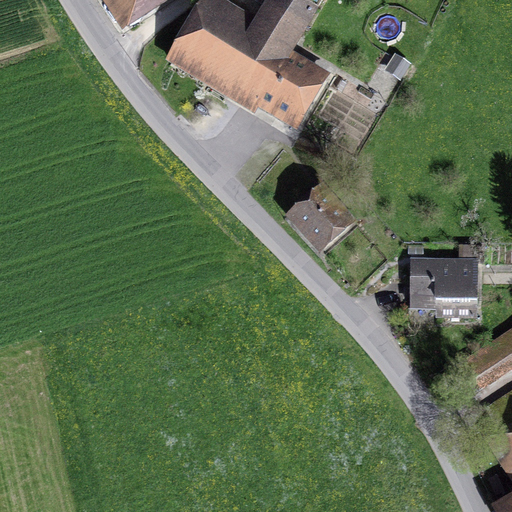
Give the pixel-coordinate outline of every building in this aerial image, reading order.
[(112,0),(124,18),(151,0),(112,0)] [(274,0),(258,28),(210,0),(208,0),(177,52),(292,121),(318,80),(284,60),(312,14),(289,0),(274,0)] [(322,197),(298,218),(321,246),(345,224),(322,197)] [(476,264),(412,263),(411,309),(436,310),(436,302),(476,302),(476,264)] [(511,332),(458,367),(474,393),(511,368),(511,332)] [(511,511),(511,417),(496,427),(511,452),(511,503),(497,511),(511,511)]
